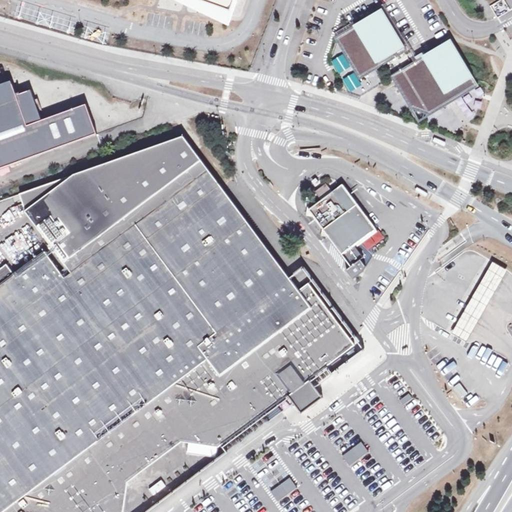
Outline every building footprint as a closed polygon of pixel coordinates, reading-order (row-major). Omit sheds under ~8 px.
[(182,0),(227,22),(234,0),(182,0)] [(375,15),(336,38),(348,58),(361,79),(407,51),(382,10),(375,15)] [(427,55),(455,101),(474,89),(479,86),(451,41),(447,43),(427,55)] [(455,101),(427,55),(422,58),(392,76),(411,108),(431,115),(452,102),(455,101)] [(0,168),(97,134),(86,104),(42,120),(31,90),(17,95),(13,84),(0,88),(0,168)] [(0,511),(123,511),(124,508),(125,500),(126,494),(127,488),(128,484),(128,482),(130,481),(134,477),(135,476),(137,479),(141,476),(139,473),(153,463),(159,459),(164,455),(175,447),(180,443),(181,442),(213,446),(217,447),(218,447),(247,425),(250,423),(253,421),(260,416),(268,410),(273,406),(280,401),(288,395),(289,393),(299,386),(309,379),(334,360),(354,345),(337,322),(321,300),(319,297),(317,294),(310,285),(309,283),(298,290),(297,289),(296,287),(292,282),(290,279),(262,241),(251,227),(247,222),(226,193),(213,176),(209,171),(204,163),(184,137),(158,145),(134,153),(44,185),(45,190),(47,194),(44,195),(36,198),(28,201),(23,203),(24,207),(26,211),(28,215),(30,217),(44,237),(48,241),(57,253),(64,262),(67,266),(70,270),(73,274),(69,277),(66,279),(63,275),(58,268),(52,261),(51,259),(50,258),(45,252),(37,258),(28,265),(26,267),(23,269),(21,270),(17,273),(14,275),(7,265),(0,269),(0,511)] [(330,189),(325,183),(314,192),(319,198),(330,189)] [(44,195),(47,194),(45,190),(44,185),(20,194),(23,203),(28,201),(36,198),(44,195)] [(359,208),(342,185),(309,210),(350,266),(345,270),(352,279),(362,272),(365,267),(359,260),(362,258),(354,246),(359,242),(363,239),(375,230),(359,208)] [(507,270),(492,261),(449,334),(466,343),(507,270)] [(493,353),(488,361),(499,368),(504,360),(493,353)] [(316,389),(309,379),(299,386),(289,393),(288,395),(295,405),(301,413),(323,397),(316,389)] [(374,404),(366,393),(348,407),(356,417),(374,404)] [(343,426),(340,421),(332,426),(321,434),(325,439),(333,433),(343,426)] [(444,439),(441,434),(423,447),(426,452),(444,439)] [(213,450),(213,446),(181,442),(181,445),(213,450)] [(348,466),(367,454),(361,443),(342,455),(348,466)] [(152,495),(165,487),(161,480),(148,488),(152,495)] [(389,489),(385,484),(367,497),(371,502),(389,489)] [(297,490),(293,485),(276,498),(279,503),(297,490)] [(212,500),(195,511),(206,511),(216,505),(212,500)]
